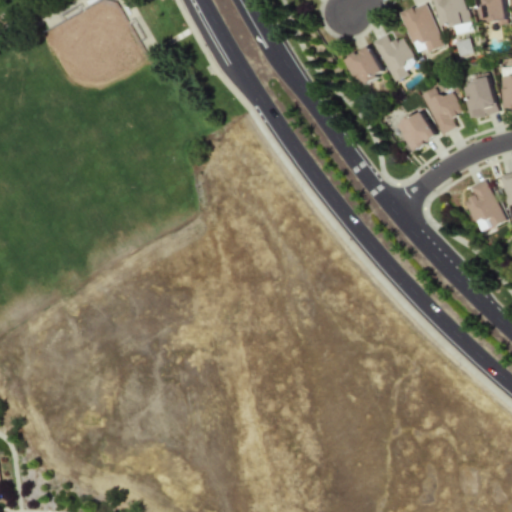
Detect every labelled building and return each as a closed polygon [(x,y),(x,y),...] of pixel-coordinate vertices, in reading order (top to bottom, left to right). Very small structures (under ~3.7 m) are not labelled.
[(435,0),(443,28),(453,25),(455,34),(474,29),(466,0),(435,0)] [(507,19),(504,0),(475,0),(476,4),(479,23),(507,19)] [(399,11),(411,47),(422,43),(425,52),(443,46),(427,1),(399,11)] [(407,63),(414,60),(404,36),(393,41),(389,33),(374,40),(392,81),(411,73),(407,63)] [(385,74),(369,44),(344,57),(359,87),(385,74)] [(511,108),(511,66),(500,67),(502,109),(511,108)] [(500,112),(490,76),(461,84),(471,120),(500,112)] [(462,111),(451,89),(441,93),(438,86),(421,93),(440,134),(459,126),(454,115),(462,111)] [(414,152),(438,136),(420,108),(395,124),(414,152)] [(511,170),(500,173),(510,219),(511,218),(511,170)] [(468,188),(473,196),(463,201),(479,233),(506,220),(486,179),(468,188)]
